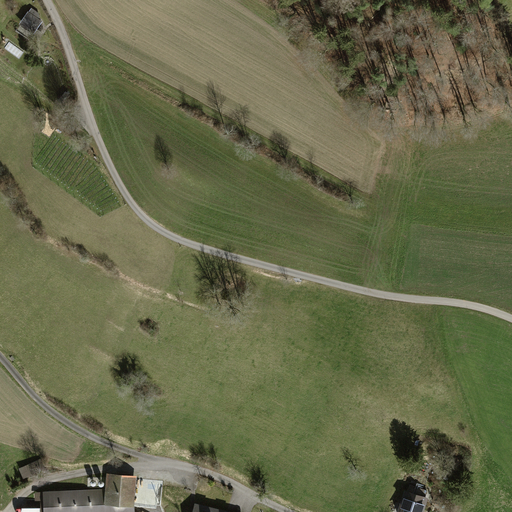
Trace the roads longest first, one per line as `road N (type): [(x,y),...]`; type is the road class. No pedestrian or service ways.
road 1 (track): [(511,321),(460,304),(364,292),(162,233),(120,190),(47,0)]
road 2 (track): [(0,357),(60,420),(154,461),(56,478),(34,487),(12,511)]
road 3 (residential): [(154,461),(287,511)]
road 4 (track): [(111,166),(57,112),(12,84)]
